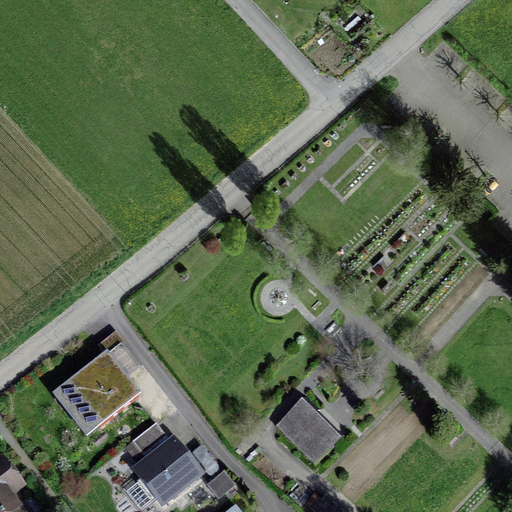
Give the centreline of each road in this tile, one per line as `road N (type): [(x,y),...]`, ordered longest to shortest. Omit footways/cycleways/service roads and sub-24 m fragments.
road 1 (residential): [(333,112),(0,392)]
road 2 (residential): [(462,0),(333,112)]
road 3 (residential): [(229,0),(333,112)]
